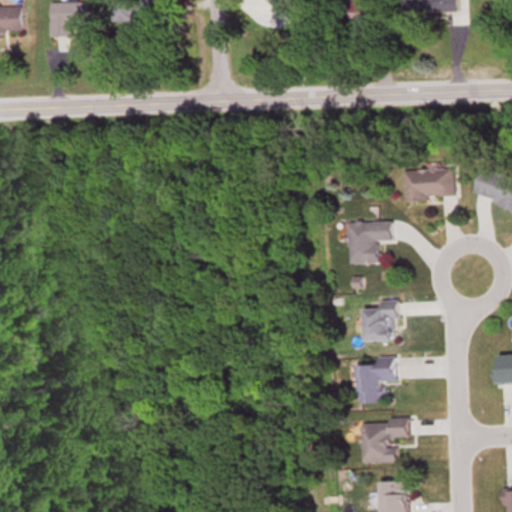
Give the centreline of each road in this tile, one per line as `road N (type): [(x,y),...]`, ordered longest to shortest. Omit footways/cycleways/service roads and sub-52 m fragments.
road 1 (residential): [(0,105),(511,86)]
road 2 (residential): [(460,317),(498,289),(503,271),(499,256),(473,242),(459,244),(441,263),(460,317)]
road 3 (residential): [(460,317),(460,511)]
